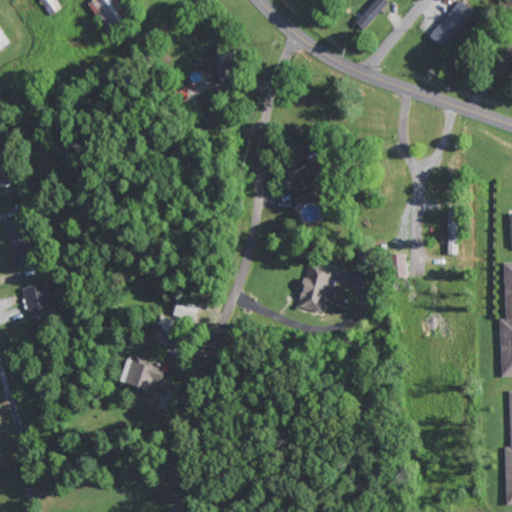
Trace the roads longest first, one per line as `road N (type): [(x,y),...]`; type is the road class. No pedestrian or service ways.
road 1 (residential): [(295,34),(266,118),(254,242),(181,444),(181,511)]
road 2 (tertiary): [(511,125),(340,64),(258,0)]
road 3 (residential): [(0,364),(23,439),(31,511)]
